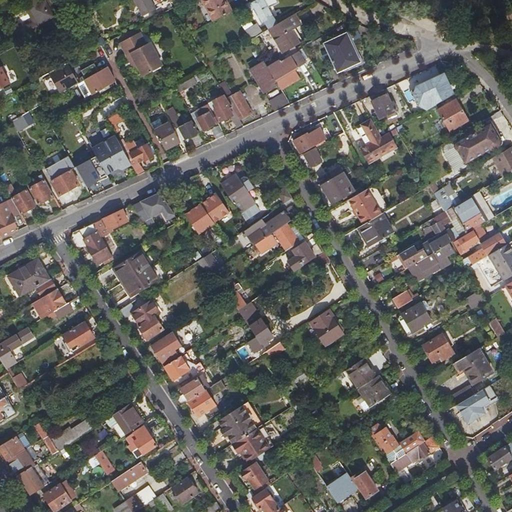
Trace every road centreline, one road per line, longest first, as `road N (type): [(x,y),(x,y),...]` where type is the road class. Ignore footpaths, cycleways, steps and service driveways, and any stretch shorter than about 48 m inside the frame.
road 1 (residential): [(461,462),(264,132)]
road 2 (residential): [(237,511),(46,230)]
road 3 (residential): [(46,230),(264,132)]
road 4 (residential): [(264,132),(440,45)]
